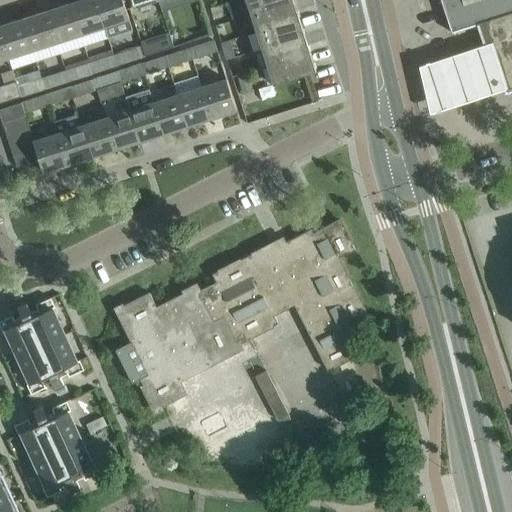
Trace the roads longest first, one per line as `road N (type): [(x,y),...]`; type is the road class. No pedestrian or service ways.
road 1 (residential): [(27,266),(62,268),(373,117)]
road 2 (tertiary): [(500,511),(419,179)]
road 3 (tertiary): [(388,190),(429,300),(478,511)]
road 4 (tertiary): [(419,179),(375,0)]
